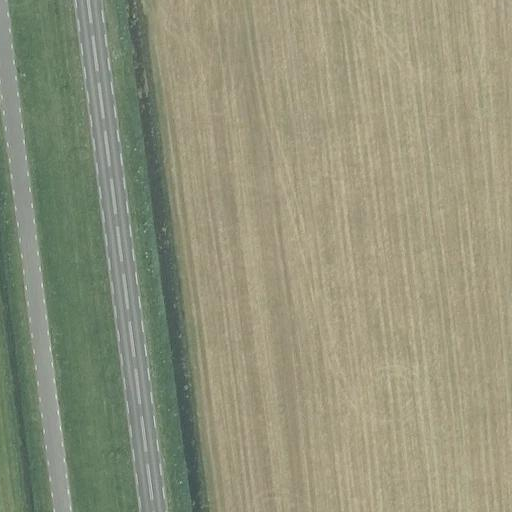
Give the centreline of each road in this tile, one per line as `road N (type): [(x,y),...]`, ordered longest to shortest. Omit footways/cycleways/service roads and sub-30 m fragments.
road 1 (primary): [(153,511),(87,0)]
road 2 (unclassified): [(61,511),(0,21)]
